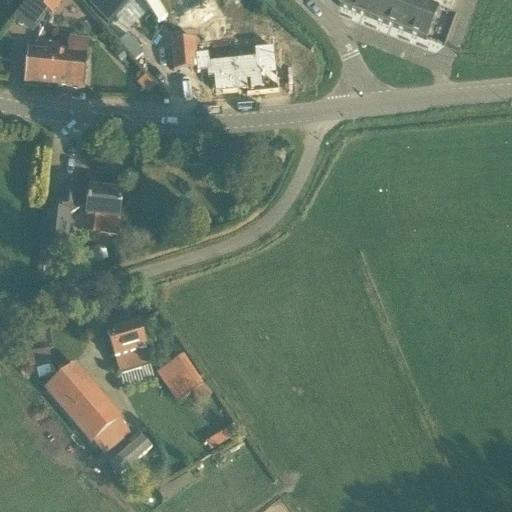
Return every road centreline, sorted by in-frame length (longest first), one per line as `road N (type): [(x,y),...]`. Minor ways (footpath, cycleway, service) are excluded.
road 1 (track): [(318,111),(317,146),(268,231),(241,248),(0,324)]
road 2 (secondary): [(363,104),(160,127),(0,106)]
road 3 (secondary): [(511,91),(363,104)]
road 4 (unclassified): [(363,104),(348,54),(304,0)]
